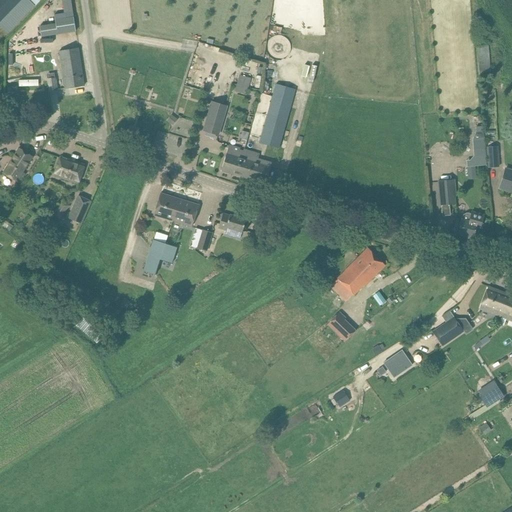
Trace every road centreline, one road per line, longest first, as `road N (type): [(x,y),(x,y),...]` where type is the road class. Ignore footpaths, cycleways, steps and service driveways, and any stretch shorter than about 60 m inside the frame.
road 1 (unclassified): [(511,277),(93,142)]
road 2 (unclassified): [(93,142),(101,124),(84,0)]
